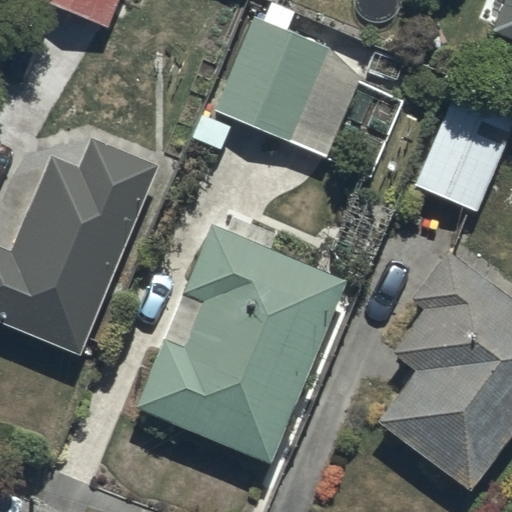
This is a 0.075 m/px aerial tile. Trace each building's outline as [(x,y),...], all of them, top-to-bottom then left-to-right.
[(59,0),(102,18),(109,0),(59,0)] [(511,0),(493,0),(485,21),(511,32),(511,0)] [(249,7),(209,102),(321,149),(354,71),(324,39),(249,7)] [(408,177),(471,204),(511,110),(448,84),(408,177)] [(0,312),(74,343),(152,155),(84,127),(72,158),(44,146),(5,241),(0,238),(0,312)] [(129,397),(264,453),(340,270),(205,214),(176,282),(196,291),(177,336),(157,328),(129,397)] [(371,412),(464,480),(511,415),(511,294),(440,241),(405,288),(419,299),(386,343),(410,361),(371,412)]
